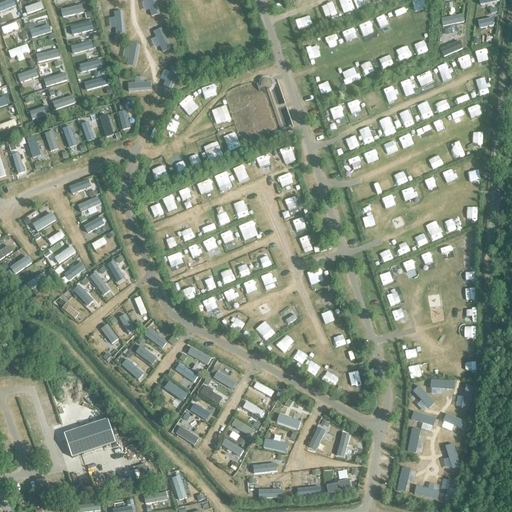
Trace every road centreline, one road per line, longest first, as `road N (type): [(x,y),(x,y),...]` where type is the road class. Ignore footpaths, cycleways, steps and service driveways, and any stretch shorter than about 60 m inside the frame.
road 1 (track): [(257,188),(324,344)]
road 2 (unknown): [(33,474),(61,463),(36,397),(18,389),(7,394),(12,421)]
